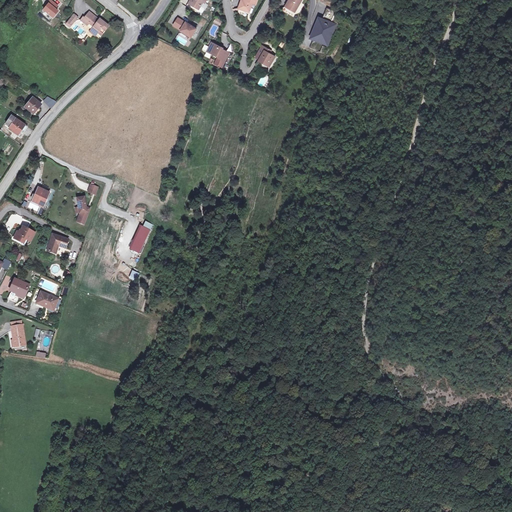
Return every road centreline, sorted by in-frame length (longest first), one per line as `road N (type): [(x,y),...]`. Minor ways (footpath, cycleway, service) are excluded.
road 1 (track): [(457,0),(363,313),(372,360),(402,409),(336,511)]
road 2 (tertiary): [(0,194),(62,103),(134,32)]
